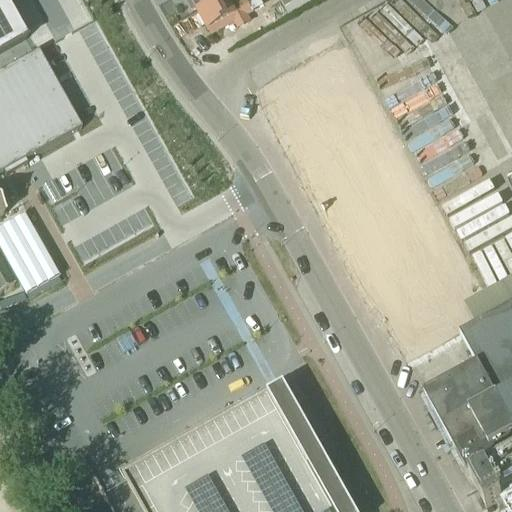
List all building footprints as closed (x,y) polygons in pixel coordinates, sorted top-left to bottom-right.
[(0,0),(0,56),(25,42),(1,0),(0,0)] [(185,0),(184,1),(191,13),(195,11),(196,12),(217,0),(185,0)] [(258,0),(217,0),(196,12),(207,32),(227,21),(230,26),(263,7),(258,0)] [(38,55),(0,76),(0,220),(4,218),(0,210),(0,177),(2,177),(4,180),(26,168),(24,165),(81,133),(38,55)] [(0,295),(13,288),(0,265),(0,295)] [(511,307),(482,324),(473,329),(459,337),(476,368),(478,367),(507,421),(511,430),(511,307)] [(476,368),(442,387),(423,397),(452,451),(507,421),(478,367),(476,368)] [(353,511),(283,387),(275,392),(122,477),(139,507),(141,511),(353,511)] [(511,430),(507,421),(452,451),(468,480),(485,511),(499,503),(511,496),(511,430)] [(511,511),(511,496),(499,503),(503,511),(511,511)]
